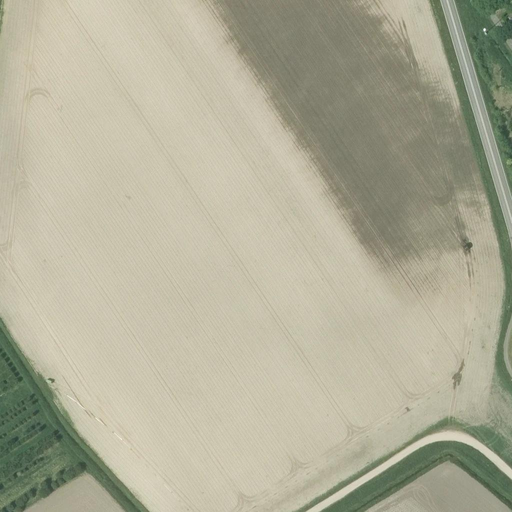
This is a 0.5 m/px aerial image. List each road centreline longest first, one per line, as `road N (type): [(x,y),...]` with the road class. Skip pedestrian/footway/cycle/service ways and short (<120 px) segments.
road 1 (track): [(511,479),(456,435),(432,436),(313,511)]
road 2 (tertiary): [(511,221),(448,0)]
